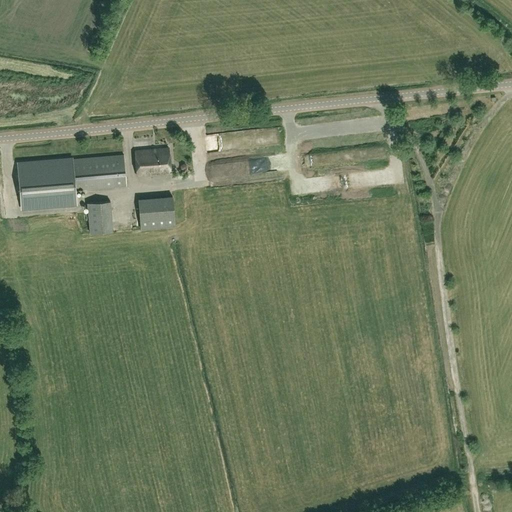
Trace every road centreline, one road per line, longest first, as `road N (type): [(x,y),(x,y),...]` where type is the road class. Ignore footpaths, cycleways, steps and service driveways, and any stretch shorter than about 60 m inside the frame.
road 1 (unclassified): [(0,139),(511,84)]
road 2 (track): [(477,511),(433,193),(410,139),(368,99)]
road 3 (track): [(437,212),(484,121),(511,91)]
